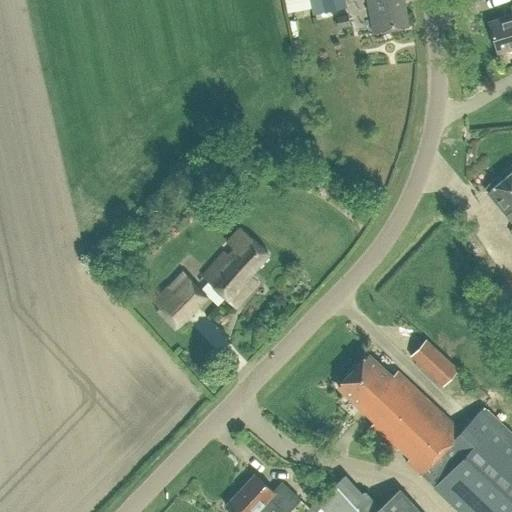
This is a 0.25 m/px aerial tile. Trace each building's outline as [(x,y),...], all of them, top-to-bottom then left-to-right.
[(309,0),(313,15),(347,7),(345,0),(309,0)] [(403,0),(367,0),(373,32),(408,26),(403,0)] [(511,7),(510,8),(511,12),(511,14),(487,22),(497,52),(511,47),(511,7)] [(338,27),(349,25),(347,14),(335,17),(338,27)] [(402,42),(414,42),(414,29),(402,29),(402,42)] [(511,229),(511,171),(488,192),(506,213),(511,219),(511,226),(511,228),(511,229)] [(224,251),(203,275),(236,305),(259,280),(251,273),(270,252),(242,227),(228,242),(234,248),(228,255),(224,251)] [(175,331),(191,315),(208,298),(208,296),(182,272),(152,301),(159,308),(155,312),(175,331)] [(426,338),(410,356),(443,386),(459,369),(426,338)] [(511,511),(511,444),(478,412),(461,430),(397,370),(391,376),(368,353),(338,385),(375,420),(369,426),(394,450),(399,446),(409,456),(406,461),(420,474),(421,473),(462,511),(511,511)] [(233,511),(280,511),(283,509),(286,511),(287,511),(300,499),(282,482),(273,491),(255,474),(226,505),(233,511)] [(345,474),(317,499),(308,508),(311,511),(420,511),(402,492),(398,495),(395,493),(380,507),(365,490),(362,493),(345,474)]
